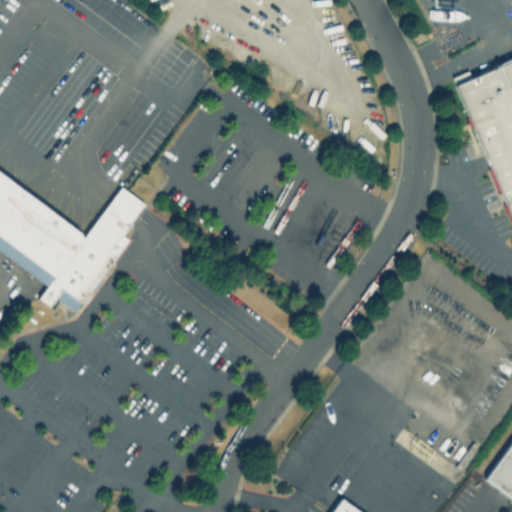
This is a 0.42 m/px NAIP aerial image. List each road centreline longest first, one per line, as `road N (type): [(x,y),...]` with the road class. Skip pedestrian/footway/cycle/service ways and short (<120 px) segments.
road 1 (residential): [(361,282),(400,224),(419,146),(411,93),(365,0)]
road 2 (residential): [(216,511),(246,437),(361,282)]
